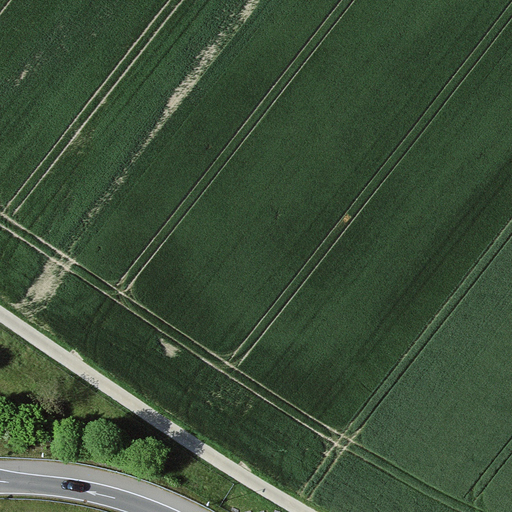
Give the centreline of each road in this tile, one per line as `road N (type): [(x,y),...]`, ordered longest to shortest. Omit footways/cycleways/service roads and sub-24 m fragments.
road 1 (track): [(0,313),(304,511)]
road 2 (motorway): [(154,511),(78,489),(0,481)]
